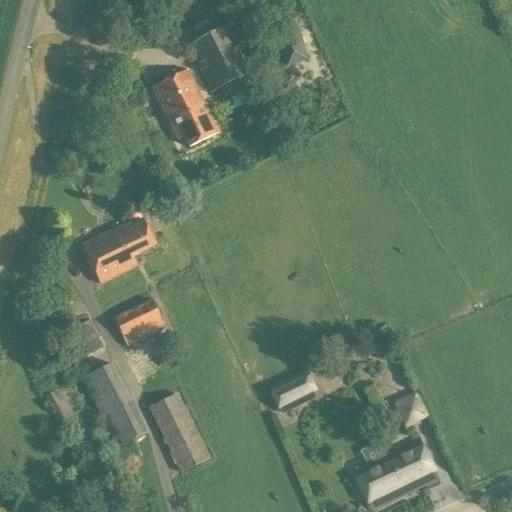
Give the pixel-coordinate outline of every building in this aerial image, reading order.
[(169,35),(160,18),(142,28),(151,45),(169,35)] [(307,59),(291,20),(271,28),(287,67),(307,59)] [(210,94),(251,73),(227,27),(187,46),(210,94)] [(217,134),(186,71),(151,89),(173,132),(168,134),(178,154),(217,134)] [(132,258),(155,246),(142,220),(123,230),(121,227),(81,247),(100,285),(136,267),(132,258)] [(126,348),(164,330),(151,301),(113,319),(126,348)] [(88,321),(68,332),(81,358),(86,356),(102,348),(88,321)] [(80,380),(116,448),(146,432),(110,364),(80,380)] [(282,416),(320,397),(306,370),(269,388),(282,416)] [(45,397),(59,423),(73,415),(66,402),(75,397),(68,384),(45,397)] [(418,389),(393,400),(404,425),(429,414),(418,389)] [(177,395),(147,409),(180,475),(210,460),(177,395)] [(415,495),(441,483),(420,438),(407,444),(409,448),(391,456),(370,466),(355,473),(374,511),(414,493),(415,495)] [(370,466),(391,456),(383,439),(362,449),(370,466)] [(18,510),(19,511),(33,511),(35,511),(26,502),(18,510)]
